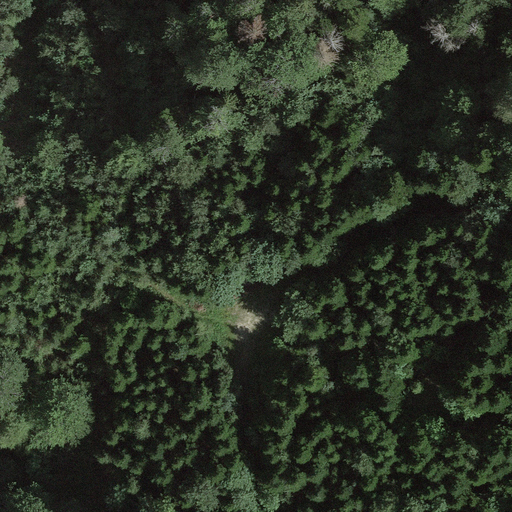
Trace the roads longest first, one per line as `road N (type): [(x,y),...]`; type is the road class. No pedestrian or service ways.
road 1 (track): [(245,339),(295,282),(381,225),(457,200),(511,195)]
road 2 (track): [(245,339),(251,449),(267,511)]
